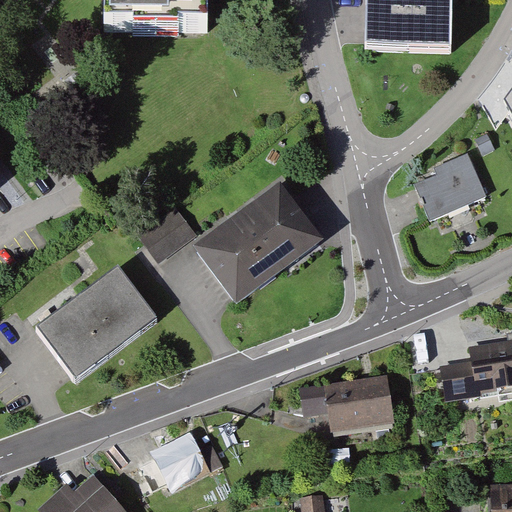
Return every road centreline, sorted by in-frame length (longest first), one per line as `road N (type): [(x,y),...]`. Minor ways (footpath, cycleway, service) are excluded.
road 1 (tertiary): [(0,459),(375,326),(393,308)]
road 2 (residential): [(511,20),(491,59),(434,125),(401,151),(366,164)]
road 3 (residential): [(366,164),(350,140),(315,0)]
road 4 (residential): [(393,308),(364,192),(366,164)]
road 5 (tertiary): [(393,308),(427,303),(511,263)]
